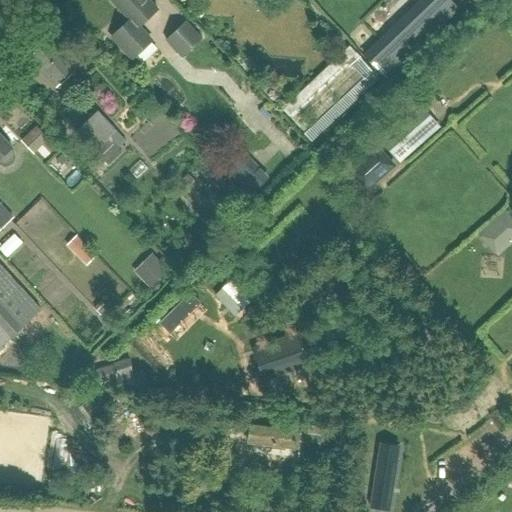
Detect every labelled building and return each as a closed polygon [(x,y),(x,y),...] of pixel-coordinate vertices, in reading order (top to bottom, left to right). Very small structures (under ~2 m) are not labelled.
[(132,59),(151,42),(138,28),(157,10),(148,0),(110,0),(129,21),(112,37),(132,59)] [(449,0),(424,0),(412,12),(432,34),(458,9),(449,0)] [(181,58),(202,39),(186,22),(165,40),(181,58)] [(50,48),(46,43),(32,56),(37,61),(34,64),(56,88),(76,69),(69,61),(73,57),(63,46),(59,50),(54,45),(50,48)] [(380,43),(365,57),(386,78),(400,65),(380,43)] [(312,142),(378,80),(348,48),(282,110),(312,142)] [(400,157),(434,127),(419,110),(385,140),(400,157)] [(126,142),(97,112),(77,131),(95,150),(108,138),(118,149),(126,142)] [(33,153),(48,139),(37,127),(21,141),(33,153)] [(0,165),(0,166),(5,167),(9,166),(14,162),(15,157),(14,152),(11,149),(11,148),(0,135),(0,165)] [(54,156),(73,175),(85,164),(65,145),(54,156)] [(252,194),(270,177),(241,148),(224,165),(252,194)] [(393,165),(377,148),(351,171),(367,189),(393,165)] [(0,230),(13,219),(0,205),(0,230)] [(511,223),(507,217),(486,235),(499,250),(511,239),(511,223)] [(88,241),(79,250),(94,265),(103,257),(88,241)] [(0,347),(41,310),(0,265),(0,347)] [(229,282),(221,290),(241,310),(249,302),(229,282)] [(254,347),(265,381),(312,365),(300,331),(254,347)] [(403,388),(399,402),(415,407),(419,392),(403,388)] [(321,432),(249,424),(247,443),(299,448),(317,450),(319,451),(321,432)] [(299,448),(296,470),(314,472),(317,450),(299,448)] [(378,457),(370,508),(390,511),(397,460),(378,457)]
